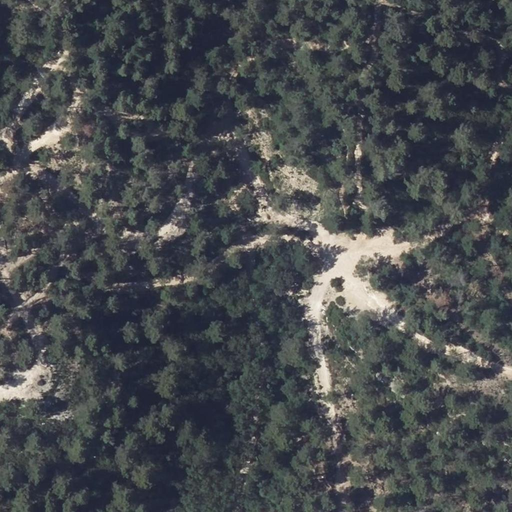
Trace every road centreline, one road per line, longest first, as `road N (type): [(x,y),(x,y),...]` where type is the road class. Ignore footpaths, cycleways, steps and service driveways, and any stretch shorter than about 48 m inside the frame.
road 1 (track): [(345,511),(311,310),(330,251),(318,225),(293,219),(267,196),(237,141),(207,139),(153,239),(112,230),(19,162),(0,184)]
road 2 (track): [(330,251),(353,202),(376,0)]
road 3 (track): [(330,251),(371,295),(428,337),(511,369)]
road 4 (track): [(0,269),(37,352),(0,388)]
